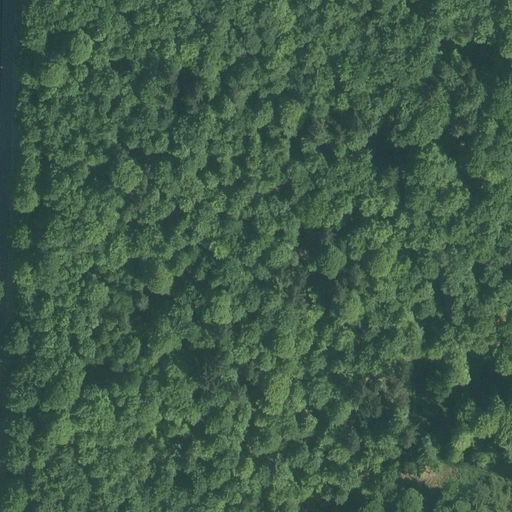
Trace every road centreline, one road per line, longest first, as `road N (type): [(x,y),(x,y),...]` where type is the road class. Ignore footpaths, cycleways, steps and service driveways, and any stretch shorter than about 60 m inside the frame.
road 1 (track): [(43,0),(32,511)]
road 2 (track): [(511,128),(223,0)]
road 3 (tertiary): [(0,224),(7,0)]
